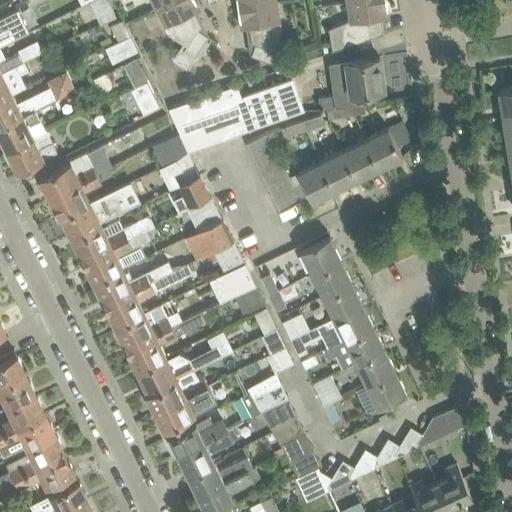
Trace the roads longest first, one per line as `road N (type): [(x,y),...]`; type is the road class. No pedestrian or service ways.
road 1 (residential): [(511,505),(454,161)]
road 2 (residential): [(151,511),(0,206)]
road 3 (residential): [(287,235),(454,161)]
road 4 (residential): [(454,161),(435,38)]
